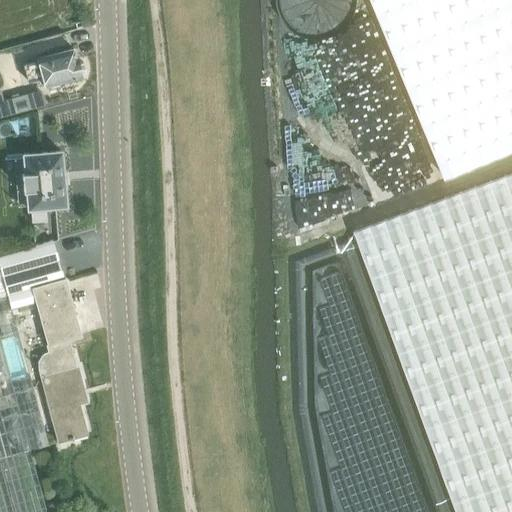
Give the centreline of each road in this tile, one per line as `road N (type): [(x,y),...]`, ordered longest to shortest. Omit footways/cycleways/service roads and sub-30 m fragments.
road 1 (unknown): [(152,0),(174,391),(192,511)]
road 2 (unclassified): [(138,511),(114,270),(105,0)]
